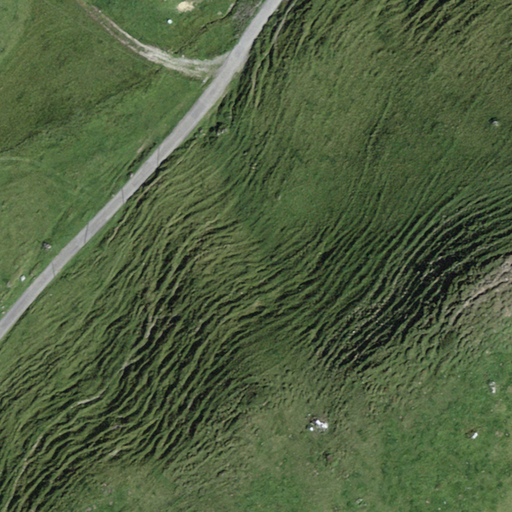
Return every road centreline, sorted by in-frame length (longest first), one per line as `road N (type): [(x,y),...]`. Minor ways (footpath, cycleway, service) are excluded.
road 1 (track): [(275,0),(209,98),(0,332)]
road 2 (track): [(83,0),(153,56),(185,67),(232,68)]
